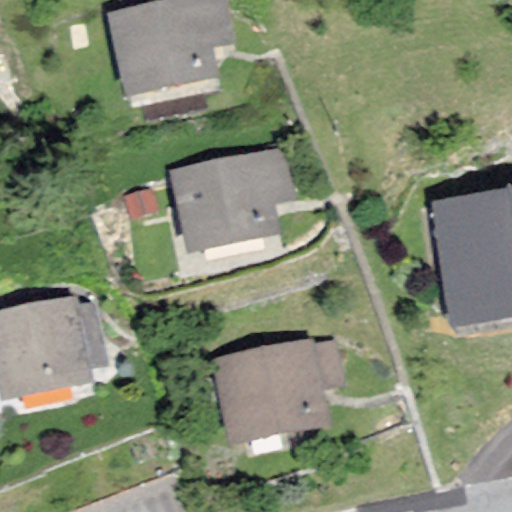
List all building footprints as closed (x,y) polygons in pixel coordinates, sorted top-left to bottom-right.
[(217,1),(113,23),(129,101),(211,83),(205,52),(227,47),(217,1)] [(280,158),(176,180),(193,255),(274,238),(267,208),(290,204),(280,158)] [(511,209),(441,219),(455,335),(511,328),(511,209)] [(95,304),(0,322),(0,370),(6,401),(85,385),(82,371),(108,366),(95,304)] [(339,346),(218,369),(234,449),(325,431),(318,393),(347,388),(339,346)] [(0,511),(84,511),(188,469),(166,417),(0,485),(0,511)]
